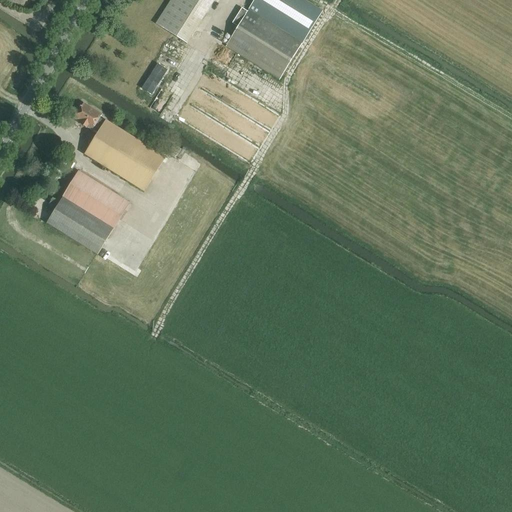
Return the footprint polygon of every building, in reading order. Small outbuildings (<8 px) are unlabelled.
[(170,0),(155,24),(186,44),(214,0),(170,0)] [(238,26),(226,45),(237,52),(280,79),(323,11),(305,0),(254,0),(247,11),(242,8),(233,23),(238,26)] [(158,64),(142,89),(152,95),(168,70),(158,64)] [(84,104),(75,118),(81,122),(80,124),(87,128),(88,127),(93,130),(98,133),(105,121),(100,118),(102,115),(84,104)] [(98,133),(84,155),(144,192),(166,157),(106,120),(105,121),(98,133)] [(176,159),(182,149),(173,144),(168,154),(176,159)] [(98,254),(114,229),(131,203),(79,171),(62,197),(63,198),(48,223),(98,254)]
